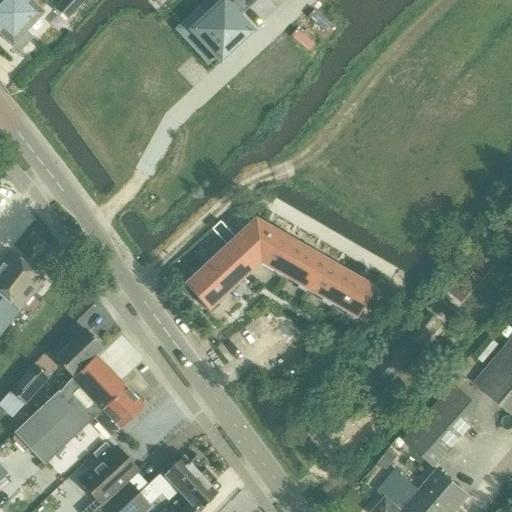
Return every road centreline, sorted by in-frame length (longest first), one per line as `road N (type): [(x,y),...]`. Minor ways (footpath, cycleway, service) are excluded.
road 1 (tertiary): [(298,511),(0,114)]
road 2 (track): [(132,287),(247,180),(297,162),(449,0)]
